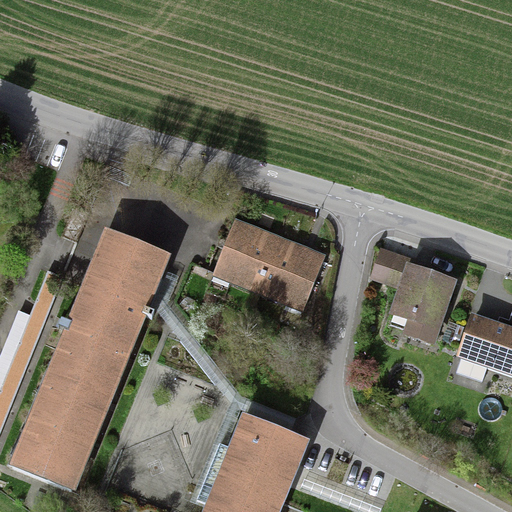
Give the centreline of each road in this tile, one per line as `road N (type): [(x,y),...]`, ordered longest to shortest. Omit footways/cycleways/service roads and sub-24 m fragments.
road 1 (residential): [(363,204),(333,378),(337,410),(355,435),(485,511)]
road 2 (residential): [(363,204),(84,125),(0,92)]
road 3 (residential): [(511,253),(363,204)]
